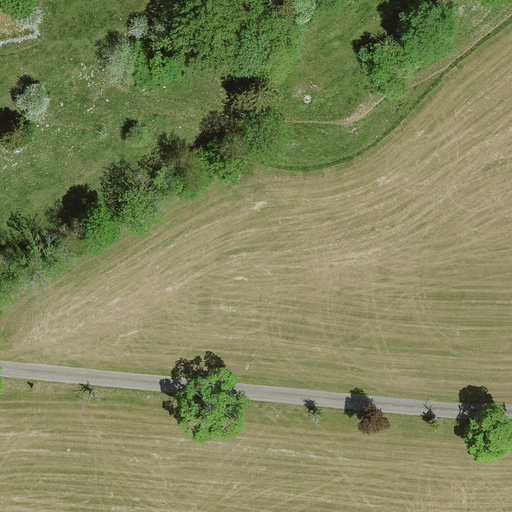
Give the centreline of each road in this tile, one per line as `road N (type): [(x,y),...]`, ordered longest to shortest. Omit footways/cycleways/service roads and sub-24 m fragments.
road 1 (residential): [(0,374),(511,415)]
road 2 (trunk): [(234,511),(511,337)]
